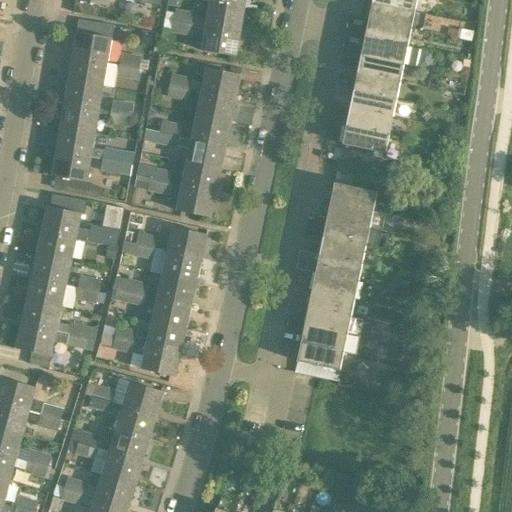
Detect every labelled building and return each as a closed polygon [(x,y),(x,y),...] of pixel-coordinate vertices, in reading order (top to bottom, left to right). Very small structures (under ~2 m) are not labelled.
[(76,0),(85,1),(83,14),(97,16),(99,4),(110,6),(110,0),(128,0),(142,2),(142,0),(152,0),(160,1),(161,1),(161,0),(76,0)] [(211,0),(211,3),(245,9),(246,0),(211,0)] [(373,0),(373,4),(416,13),(417,12),(419,0),(373,0)] [(166,11),(164,20),(241,32),(245,9),(211,3),(209,14),(175,9),(175,13),(166,11)] [(373,4),(369,22),(413,30),(421,32),(425,14),(417,12),(416,13),(373,4)] [(241,32),(164,20),(163,30),(172,31),(171,33),(192,36),(192,33),(206,36),(203,51),(237,57),(241,32)] [(369,22),(366,37),(409,46),(413,30),(369,22)] [(77,33),(73,56),(108,62),(113,39),(77,33)] [(366,37),(362,57),(405,66),(405,65),(417,67),(420,50),(409,48),(409,46),(366,37)] [(121,53),(119,64),(139,68),(141,56),(121,53)] [(73,56),(69,80),(104,86),(108,62),(73,56)] [(362,57),(358,75),(401,83),(405,66),(362,57)] [(139,68),(119,64),(117,77),(137,80),(139,68)] [(172,74),(169,86),(189,90),(202,93),(202,92),(237,99),(242,75),(207,68),(204,82),(192,80),(192,78),(172,74)] [(358,75),(354,92),(398,101),(401,83),(358,75)] [(69,80),(65,104),(100,110),(104,86),(69,80)] [(169,86),(167,97),(187,101),(189,90),(169,86)] [(202,93),(197,115),(232,123),(237,99),(202,92),(202,93)] [(354,92),(351,110),(394,119),(398,101),(354,92)] [(112,100),(110,112),(131,116),(133,103),(112,100)] [(65,104),(61,127),(96,133),(100,110),(65,104)] [(351,110),(347,128),(390,137),(394,119),(351,110)] [(131,116),(110,112),(109,124),(129,127),(131,116)] [(193,138),(227,146),(232,123),(197,115),(193,138)] [(162,121),(160,131),(180,136),(182,125),(162,121)] [(61,127),(56,151),(91,157),(102,159),(104,149),(93,147),(96,133),(61,127)] [(190,149),(188,163),(222,170),(227,146),(193,138),(193,139),(180,136),(160,131),(145,128),(141,152),(149,154),(151,141),(157,143),(157,144),(177,148),(178,146),(190,149)] [(390,137),(347,128),(343,146),(386,155),(390,137)] [(104,149),(102,159),(133,165),(135,153),(104,148),(104,149)] [(56,151),(52,175),(56,176),(66,178),(86,181),(87,181),(91,157),(56,151)] [(133,165),(102,159),(100,171),(131,176),(133,165)] [(183,186),(183,187),(217,194),(222,170),(188,163),(183,186)] [(139,164),(136,177),(170,184),(170,183),(173,171),(139,164)] [(136,177),(134,188),(135,188),(180,197),(177,211),(212,219),(217,194),(183,187),(183,186),(170,183),(170,184),(136,177)] [(334,185),(330,204),(373,213),(377,194),(334,185)] [(330,204),(327,221),(370,230),(373,213),(330,204)] [(43,231),(77,239),(108,246),(111,233),(89,228),(89,230),(80,228),(83,214),(48,207),(43,231)] [(327,221),(323,239),(366,248),(370,230),(327,221)] [(169,252),(203,260),(209,236),(174,228),(169,252)] [(43,231),(38,254),(72,262),(77,239),(43,231)] [(124,241),(123,241),(156,249),(158,237),(138,232),(135,243),(124,241)] [(323,239),(319,257),(362,266),(366,248),(323,239)] [(156,249),(123,241),(121,253),(153,260),(156,249)] [(163,276),(198,284),(203,260),(169,252),(163,276)] [(38,254),(33,278),(67,286),(72,262),(38,254)] [(319,257),(315,274),(358,283),(362,266),(319,257)] [(315,274),(311,292),(354,301),(358,283),(315,274)] [(80,275),(77,288),(97,292),(100,280),(80,275)] [(158,299),(192,308),(198,284),(163,276),(160,289),(147,286),(148,283),(116,275),(112,289),(145,296),(158,299)] [(33,278),(28,301),(62,309),(67,286),(33,278)] [(97,292),(77,288),(75,299),(95,303),(97,292)] [(142,306),(145,296),(112,289),(110,299),(142,306)] [(311,292),(308,309),(351,318),(354,301),(311,292)] [(158,299),(152,322),(187,330),(192,308),(158,299)] [(28,301),(22,325),(95,341),(98,326),(91,328),(70,323),(69,325),(59,323),(62,309),(28,301)] [(308,309),(304,327),(347,336),(351,318),(308,309)] [(367,318),(364,335),(411,345),(415,328),(367,318)] [(137,332),(135,343),(182,354),(187,330),(152,322),(149,336),(143,335),(143,334),(137,332)] [(95,341),(22,325),(17,349),(52,356),(55,341),(67,344),(66,345),(92,351),(95,341)] [(116,329),(114,338),(135,343),(137,332),(137,331),(117,326),(116,329)] [(304,327),(300,345),(343,354),(347,336),(304,327)] [(112,349),(112,350),(132,354),(135,343),(114,338),(112,349)] [(135,343),(132,354),(144,357),(141,370),(176,378),(182,354),(135,343)] [(343,354),(300,345),(296,363),(339,372),(343,354)] [(292,404),(302,373),(282,367),(272,398),(292,404)] [(0,388),(0,403),(30,412),(37,388),(3,379),(0,388)] [(131,383),(124,405),(158,415),(165,393),(131,383)] [(95,385),(92,396),(112,402),(115,391),(114,391),(95,385)] [(92,397),(89,407),(108,413),(111,402),(112,402),(92,396),(92,397)] [(0,403),(0,428),(24,435),(30,412),(0,403)] [(43,405),(40,414),(60,420),(62,410),(43,405)] [(124,406),(117,430),(151,440),(158,415),(124,405),(124,406)] [(67,432),(70,423),(60,420),(40,414),(37,426),(57,432),(58,429),(67,432)] [(0,428),(0,453),(18,458),(20,449),(24,435),(0,428)] [(74,428),(70,439),(144,462),(151,440),(117,430),(113,443),(101,439),(102,436),(74,428)] [(108,462),(104,475),(137,485),(144,462),(70,439),(67,450),(75,452),(74,453),(95,459),(95,458),(108,462)] [(29,452),(27,461),(48,466),(51,455),(30,449),(29,452)] [(0,453),(0,477),(12,481),(15,467),(18,458),(0,453)] [(25,470),(24,473),(44,478),(48,466),(27,461),(25,470)] [(100,489),(97,498),(131,507),(137,485),(104,475),(100,489)] [(64,487),(64,488),(84,494),(87,485),(88,482),(67,476),(67,479),(64,487)] [(0,477),(0,503),(5,505),(12,481),(0,477)] [(64,488),(61,500),(81,506),(82,503),(94,507),(92,511),(129,511),(131,507),(97,498),(84,494),(64,488)] [(18,495),(15,507),(31,511),(34,511),(38,500),(18,495)]
